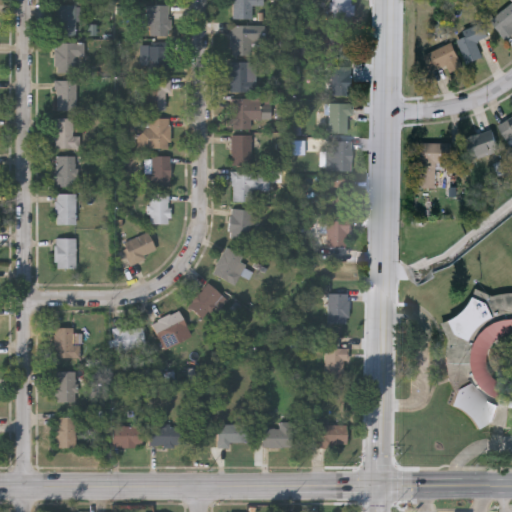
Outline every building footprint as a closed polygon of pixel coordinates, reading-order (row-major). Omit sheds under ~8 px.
[(253,18),(231,18),(231,0),(262,0),(262,6),(253,6),(253,18)] [(352,0),(352,20),(330,20),(330,0),(352,0)] [(511,33),(505,39),(489,19),(511,0),(511,33)] [(55,35),(55,5),(76,5),(76,35),(55,35)] [(169,35),(147,35),(147,5),(169,5),(169,35)] [(464,36),(462,28),(484,22),(488,37),(477,40),(482,58),(465,63),(458,38),(464,36)] [(264,24),(264,47),(253,47),(253,55),(231,55),(231,24),(264,24)] [(353,97),(353,33),(333,33),(333,62),(332,62),(332,97),(353,97)] [(430,70),(423,54),(452,41),(463,65),(449,71),(445,63),(430,70)] [(75,55),(75,72),(55,72),(55,42),(83,42),(83,55),(75,55)] [(146,44),(168,44),(168,73),(146,73),(146,44)] [(230,91),(230,61),(255,61),(255,91),(230,91)] [(168,79),(168,110),(147,110),(147,79),(168,79)] [(77,110),(55,110),(55,80),(77,80),(77,110)] [(231,96),(270,96),(270,118),(251,118),(251,128),(231,128),(231,96)] [(352,102),(352,115),(347,115),(347,132),(329,132),(329,102),(352,102)] [(73,135),(80,135),(80,148),(54,148),(54,118),(73,118),(73,135)] [(143,118),(170,118),(170,148),(138,148),(138,127),(143,127),(143,118)] [(470,156),(466,135),(494,129),(499,150),(470,156)] [(231,164),(231,134),(251,134),(251,164),(231,164)] [(326,170),(326,140),(351,140),(351,170),(326,170)] [(435,160),(435,186),(419,186),(420,141),(451,141),(451,161),(435,160)] [(75,186),(55,186),(55,155),(75,155),(75,186)] [(170,185),(150,185),(150,155),(170,155),(170,185)] [(267,171),(267,190),(253,190),(253,201),(231,201),(231,171),(267,171)] [(327,246),(327,219),(341,219),(341,211),(329,211),(329,178),(349,178),(349,218),(350,218),(350,246),(327,246)] [(169,192),(169,223),(148,223),(148,192),(169,192)] [(75,193),(75,225),(55,225),(55,193),(75,193)] [(228,238),(231,208),(252,210),(249,240),(228,238)] [(128,262),(122,241),(149,234),(155,254),(128,262)] [(75,238),(75,268),(54,268),(54,238),(75,238)] [(235,283),(213,274),(224,247),(242,254),(238,265),(252,270),(249,278),(239,274),(235,283)] [(187,305),(208,282),(224,297),(203,320),(187,305)] [(492,295),(476,287),(472,300),(464,310),(453,318),(441,323),(448,339),(447,343),(445,357),(446,371),(450,385),(455,393),(450,405),(462,411),(471,419),(477,429),(490,422),(492,423),(505,426),(508,406),(511,405),(511,291),(499,292),(492,295)] [(327,323),(327,293),(348,293),(348,323),(327,323)] [(151,324),(178,310),(187,327),(161,342),(151,324)] [(54,358),(54,328),(79,328),(79,358),(54,358)] [(113,328),(143,328),(143,348),(113,348),(113,328)] [(324,381),(324,348),(347,348),(347,381),(324,381)] [(54,402),(54,371),(75,371),(75,402),(54,402)] [(55,447),(55,416),(75,416),(75,447),(55,447)] [(279,429),(279,422),(291,422),(291,447),(261,447),(261,429),(279,429)] [(217,445),(217,424),(247,424),(247,445),(217,445)] [(347,447),(317,446),(318,424),(347,425),(347,447)] [(149,446),(149,425),(179,425),(179,446),(149,446)] [(142,427),(142,447),(112,447),(112,427),(142,427)]
